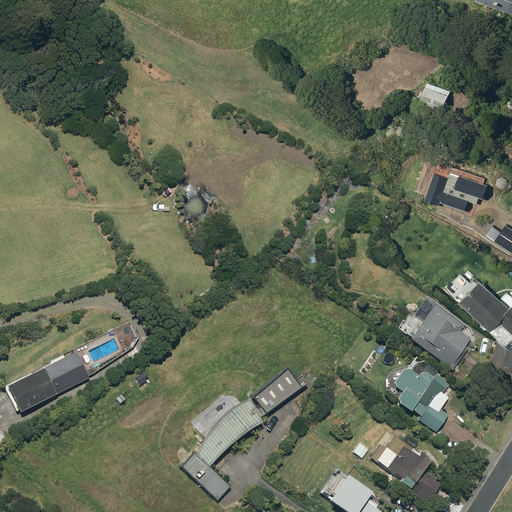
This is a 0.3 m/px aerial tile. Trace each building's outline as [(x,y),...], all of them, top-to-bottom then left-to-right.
[(511,0),(474,0),(511,13),(511,0)] [(449,90),(427,82),(419,103),(441,111),(449,90)] [(433,172),(424,200),(438,205),(439,201),(464,210),(467,200),(477,203),(479,197),(482,198),(487,184),(482,183),(484,177),(465,171),(463,176),(458,174),(458,176),(448,173),(447,177),(433,172)] [(491,225),(485,236),(511,251),(511,239),(508,237),(511,232),(494,222),(492,226),(491,225)] [(459,301),(505,345),(511,338),(511,292),(509,295),(506,293),(500,300),(479,280),(459,301)] [(424,343),(433,349),(432,351),(449,363),(451,361),(452,362),(462,348),(459,346),(464,338),(445,324),(447,321),(442,318),(444,316),(428,305),(403,342),(418,352),(424,343)] [(511,350),(497,341),(489,367),(511,374),(511,350)] [(91,378),(91,377),(97,374),(94,368),(88,372),(79,354),(11,389),(23,413),(91,378)] [(414,421),(433,433),(444,415),(436,410),(442,401),(436,397),(440,391),(435,388),(439,382),(440,383),(442,379),(419,364),(407,366),(403,372),(401,371),(395,372),(387,385),(390,397),(391,398),(390,399),(392,407),(402,414),(405,411),(416,418),(414,421)] [(144,369),(131,380),(137,387),(150,376),(144,369)] [(278,371),(245,400),(252,406),(248,411),(241,402),(225,410),(215,416),(203,430),(189,456),(188,455),(176,468),(214,502),(226,488),(204,468),(214,456),(227,444),(239,434),(255,424),(253,422),(257,418),(295,390),(278,371)] [(500,393),(491,407),(499,413),(509,398),(500,393)] [(395,448),(381,471),(396,480),(393,485),(403,492),(404,490),(424,503),(437,483),(417,470),(421,463),(420,463),(423,459),(415,454),(413,458),(412,457),(411,458),(395,448)] [(330,511),(366,511),(368,510),(356,502),(360,496),(335,479),(318,504),(330,511)]
